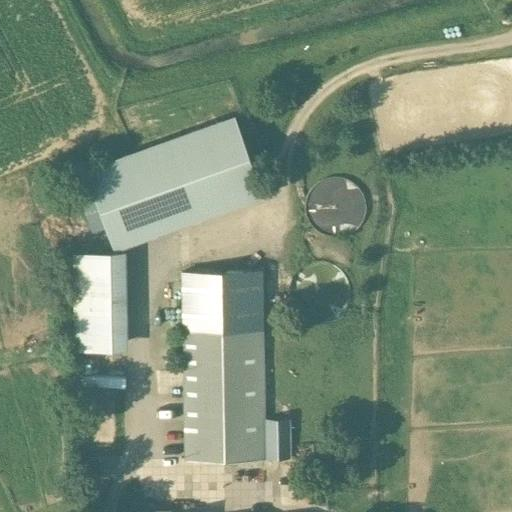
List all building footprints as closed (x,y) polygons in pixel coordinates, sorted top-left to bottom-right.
[(93,231),(106,226),(86,170),(73,175),(93,231)] [(337,238),(340,237),(343,237),(348,235),(352,233),(355,231),(358,228),(363,221),(365,216),(366,211),(366,205),(365,200),(363,193),(361,190),(360,188),(358,186),(349,181),(347,179),(344,179),(339,177),(335,177),(329,178),(326,179),(321,181),(318,183),(315,186),(312,189),(310,192),(308,195),(307,199),(306,203),(306,207),(306,211),(306,215),(308,219),(309,222),(312,226),(316,229),(319,232),(321,233),(326,236),(328,236),(332,237),(337,238)] [(126,248),(72,250),(75,349),(129,347),(126,248)] [(326,263),(323,262),(321,263),(318,263),(312,264),(309,265),(306,266),(303,268),(300,270),(298,272),(295,276),(293,279),(291,284),(290,289),(289,294),(290,300),(291,304),(293,307),(296,311),(300,314),(303,317),(307,319),(311,321),(320,323),(325,323),(331,321),(335,320),(339,317),(342,313),(345,309),(347,306),(349,300),(350,295),(350,291),(349,286),(348,282),(346,278),(343,274),(340,270),(336,267),(332,265),(328,263),(326,263)] [(290,419),(265,419),(264,330),(183,331),(185,459),(291,458),(290,419)] [(96,459),(80,460),(81,481),(97,480),(96,459)]
